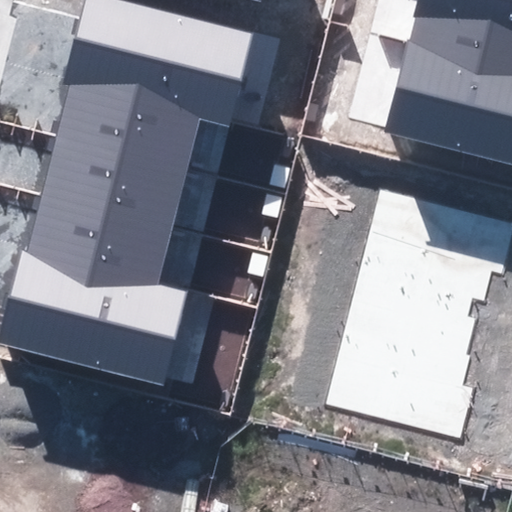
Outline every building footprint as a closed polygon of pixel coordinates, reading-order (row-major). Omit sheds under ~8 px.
[(70,83),(201,116),(229,124),(253,30),(135,0),(83,0),(62,81),(70,83)] [(511,0),(419,0),(409,40),(511,66),(511,0)] [(511,66),(409,40),(385,132),(511,165),(511,66)] [(55,139),(187,173),(201,116),(70,83),(55,139)] [(41,195),(172,229),(187,173),(55,139),(41,195)] [(511,221),(380,189),(360,270),(473,298),(485,301),(492,271),(504,274),(511,241),(511,221)] [(27,247),(159,282),(172,229),(41,195),(27,247)] [(0,330),(0,339),(164,382),(188,290),(159,282),(27,247),(23,246),(0,330)] [(346,325),(467,355),(476,320),(468,317),(473,298),(360,270),(346,325)] [(328,403),(462,437),(475,388),(464,386),(471,356),(467,355),(346,325),(328,403)]
